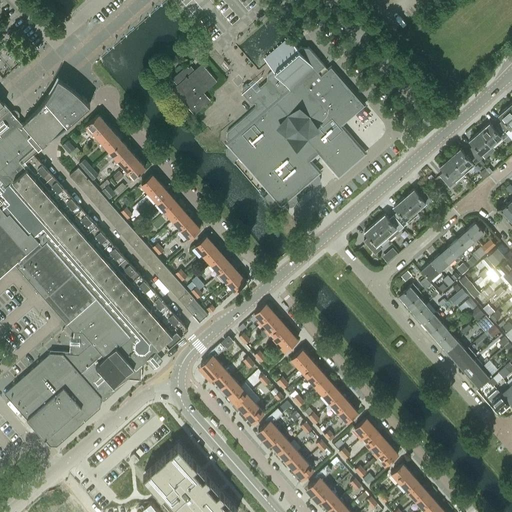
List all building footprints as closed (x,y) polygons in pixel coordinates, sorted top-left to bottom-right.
[(300,46),(298,48),(289,38),(264,59),(273,70),(267,75),(267,80),(255,90),(250,85),(245,84),(242,87),(241,92),(250,102),(255,102),(255,107),(227,131),(226,136),(230,140),(227,143),(229,145),(226,148),(225,153),(233,162),(239,156),(269,191),(263,197),(270,205),(275,205),(279,202),(281,205),(283,202),(286,206),(292,206),(300,199),(294,193),(306,183),(311,189),(319,182),(320,177),(317,174),(319,171),(309,160),(322,148),(326,152),(321,156),(336,173),(363,150),(341,124),(364,104),(333,70),(327,69),(321,75),(317,71),(324,65),(309,46),(300,46)] [(187,65),(172,78),(177,83),(172,87),(180,96),(194,112),(209,99),(202,92),(216,80),(202,63),(192,71),(187,65)] [(42,145),(65,126),(90,103),(86,99),(82,95),(75,88),(67,82),(58,76),(54,83),(50,90),(42,102),(33,112),(30,115),(26,119),(22,123),(21,123),(42,145)] [(0,116),(9,109),(0,98),(0,116)] [(511,128),(509,126),(511,123),(511,109),(508,106),(498,114),(503,119),(498,123),(508,135),(511,131),(511,128)] [(98,136),(110,126),(98,112),(86,123),(94,132),(92,133),(93,134),(95,133),(98,136)] [(21,123),(22,123),(19,120),(17,122),(0,136),(0,173),(6,180),(11,181),(13,180),(159,346),(160,344),(168,345),(187,328),(34,153),(42,145),(21,123)] [(498,123),(494,127),(489,122),(479,131),(490,143),(499,135),(503,139),(508,135),(498,123)] [(109,150),(121,139),(110,126),(98,136),(101,140),(99,141),(100,143),(102,141),(109,150)] [(480,151),(490,143),(479,131),(469,140),(474,144),(469,148),(479,160),(484,156),(480,151)] [(69,152),(75,147),(68,139),(62,144),(69,152)] [(121,163),(133,153),(121,139),(109,150),(117,158),(115,160),(116,161),(118,160),(121,163)] [(469,148),(464,152),(460,147),(450,156),(460,168),(464,173),(479,160),(469,148)] [(133,176),(145,166),(133,153),(121,163),(124,166),(122,168),(124,169),(125,168),(133,176)] [(444,170),(439,174),(449,186),(464,173),(450,156),(440,165),(444,170)] [(86,170),(91,166),(84,158),(79,163),(86,170)] [(186,306),(194,298),(78,166),(69,174),(186,306)] [(93,179),(98,174),(91,166),(86,170),(93,179)] [(479,173),(483,178),(489,173),(485,168),(479,173)] [(117,180),(124,175),(119,169),(112,175),(117,180)] [(157,179),(156,179),(151,174),(141,183),(149,192),(160,183),(157,179)] [(108,184),(110,182),(107,179),(99,186),(102,189),(109,198),(115,192),(108,184)] [(164,188),(160,183),(149,192),(157,201),(168,192),(164,188)] [(414,188),(403,197),(415,210),(416,210),(425,201),(428,204),(433,200),(423,189),(418,193),(414,188)] [(172,197),(168,192),(157,201),(165,210),(175,201),(176,201),(172,197)] [(398,210),(393,214),(403,226),(408,221),(418,213),(416,210),(415,210),(403,197),(394,205),(398,210)] [(0,202),(2,201),(0,198),(0,274),(14,263),(39,241),(30,231),(28,233),(9,212),(7,214),(0,206),(0,202)] [(508,217),(511,213),(511,201),(510,200),(501,208),(508,217)] [(180,206),(175,201),(165,210),(173,219),(183,210),(184,210),(180,206)] [(124,214),(129,209),(126,206),(121,210),(124,214)] [(127,218),(132,213),(129,209),(124,214),(127,218)] [(188,214),(187,214),(183,210),(173,219),(180,228),(191,218),(188,214)] [(384,213),(374,222),(386,235),(386,236),(389,240),(399,231),(398,230),(403,226),(393,214),(389,219),(384,213)] [(195,223),(191,218),(180,228),(188,237),(199,227),(195,223)] [(475,238),(483,231),(475,221),(466,228),(475,238)] [(369,236),(364,240),(374,252),(381,247),(378,243),(386,236),(386,235),(374,222),(364,231),(369,236)] [(139,232),(145,227),(142,223),(136,228),(139,232)] [(143,236),(148,231),(145,227),(139,232),(143,236)] [(466,246),(475,238),(466,228),(457,236),(466,246)] [(211,240),(211,241),(206,235),(195,244),(203,254),(214,245),(214,244),(211,240)] [(460,251),(466,246),(457,236),(448,244),(459,258),(463,254),(460,251)] [(486,252),(496,243),(490,237),(481,246),(481,247),(485,251),(486,252)] [(124,340),(129,335),(46,241),(17,266),(73,331),(82,331),(87,337),(87,338),(124,340)] [(155,250),(161,245),(157,241),(152,246),(155,250)] [(456,261),(459,258),(448,244),(439,252),(448,262),(453,257),(456,261)] [(159,254),(164,249),(161,245),(155,250),(159,254)] [(219,249),(218,250),(214,245),(203,254),(211,263),(222,254),(222,253),(219,249)] [(486,252),(485,251),(481,247),(480,245),(471,253),(477,260),(486,252)] [(487,254),(483,258),(491,266),(495,263),(504,255),(497,246),(487,254)] [(392,247),(387,251),(392,257),(397,252),(392,247)] [(439,269),(448,262),(439,252),(430,260),(439,269)] [(227,258),(226,258),(222,254),(211,263),(219,272),(230,262),(227,258)] [(495,264),(491,267),(499,276),(503,273),(502,272),(511,263),(504,255),(495,263),(495,264)] [(172,268),(180,261),(176,256),(168,263),(172,268)] [(467,262),(471,266),(477,261),(473,257),(467,262)] [(430,277),(439,269),(430,260),(421,267),(430,277)] [(234,267),(230,262),(219,272),(227,280),(237,271),(238,271),(234,267)] [(511,263),(502,272),(503,273),(510,281),(511,279),(511,263)] [(458,269),(462,274),(468,268),(464,264),(458,269)] [(179,276),(184,271),(181,267),(175,272),(179,276)] [(182,279),(187,275),(184,271),(179,276),(182,279)] [(242,276),(241,276),(237,271),(227,280),(235,289),(246,280),(242,276)] [(466,288),(472,283),(465,274),(459,279),(466,288)] [(425,287),(430,282),(425,276),(419,281),(425,287)] [(418,294),(421,291),(413,282),(410,284),(399,293),(407,303),(418,293),(418,294)] [(472,283),(467,288),(475,297),(480,292),(472,283)] [(502,293),(510,286),(507,283),(502,288),(501,286),(498,288),(502,293)] [(194,293),(199,289),(195,285),(190,289),(194,293)] [(462,287),(450,298),(455,303),(456,304),(467,294),(462,287)] [(426,302),(418,294),(418,293),(407,303),(415,312),(426,302)] [(471,308),(477,304),(470,296),(465,300),(471,308)] [(199,321),(208,313),(194,298),(186,306),(199,321)] [(270,307),(270,308),(265,302),(254,311),(259,317),(257,318),(261,322),(263,321),(273,311),(274,311),(270,307)] [(422,321),(433,311),(426,302),(415,312),(422,321)] [(210,311),(214,307),(211,303),(206,307),(210,311)] [(455,303),(446,311),(449,315),(458,307),(456,304),(455,303)] [(488,304),(484,307),(490,315),(494,311),(488,304)] [(477,319),(484,313),(477,305),(470,311),(477,319)] [(278,316),(278,317),(273,311),(263,321),(267,326),(265,327),(269,331),(270,330),(281,320),(278,316)] [(430,330),(441,321),(438,317),(440,316),(440,313),(438,311),(435,311),(434,312),(433,311),(422,321),(430,330)] [(490,315),(495,321),(500,317),(495,311),(494,311),(490,315)] [(486,314),(477,321),(485,330),(494,323),(486,314)] [(286,325),(286,326),(281,320),(270,330),(275,335),(273,336),(277,340),(278,339),(289,329),(286,325)] [(438,339),(449,330),(441,321),(430,330),(438,339)] [(511,326),(511,324),(509,321),(503,326),(507,331),(511,326)] [(464,334),(472,326),(468,323),(460,330),(464,334)] [(493,336),(500,330),(494,324),(487,330),(493,336)] [(294,334),(293,335),(289,329),(278,339),(283,344),(281,345),(284,349),(297,338),(294,334)] [(242,339),(247,334),(244,330),(239,335),(242,339)] [(446,348),(457,339),(449,330),(438,339),(446,348)] [(227,345),(233,339),(228,334),(222,340),(227,345)] [(245,342),(250,338),(247,334),(242,339),(245,342)] [(504,336),(500,339),(504,344),(508,341),(504,336)] [(454,358),(465,348),(457,339),(446,348),(454,358)] [(214,355),(224,346),(220,342),(208,352),(210,354),(201,363),(204,366),(215,356),(214,355)] [(123,347),(86,345),(86,346),(78,353),(49,352),(4,392),(49,444),(56,444),(97,408),(100,406),(100,396),(129,370),(130,371),(135,372),(135,368),(136,367),(135,365),(136,362),(135,361),(135,360),(134,360),(133,360),(132,360),(130,362),(123,354),(125,352),(125,351),(125,350),(125,349),(125,348),(124,348),(123,347)] [(475,355),(476,355),(468,346),(465,348),(454,358),(462,367),(475,355)] [(299,366),(310,356),(302,347),(291,357),(299,366)] [(257,357),(262,352),(259,349),(254,354),(257,357)] [(260,361),(266,356),(262,352),(257,357),(260,361)] [(245,363),(251,358),(248,354),(242,359),(245,363)] [(470,376),(483,364),(475,355),(462,367),(470,376)] [(213,375),(224,366),(215,356),(204,366),(207,370),(205,372),(210,378),(213,375)] [(307,375),(318,365),(310,356),(299,366),(307,375)] [(249,367),(254,362),(251,358),(245,363),(249,367)] [(478,385),(492,373),(484,363),(483,364),(470,376),(478,385)] [(315,384),(326,374),(318,365),(307,375),(315,384)] [(221,384),(232,375),(224,366),(213,375),(218,381),(221,385),(221,384)] [(255,374),(257,372),(255,370),(246,380),(248,382),(249,381),(250,381),(256,375),(255,374)] [(261,381),(266,376),(264,373),(258,377),(261,381)] [(323,393),(334,383),(326,374),(315,384),(323,393)] [(229,393),(240,384),(232,375),(221,384),(226,389),(225,390),(229,393)] [(280,383),(285,379),(282,375),(277,380),(280,383)] [(264,385),(270,380),(266,376),(261,381),(264,385)] [(283,387),(289,382),(285,379),(280,383),(283,387)] [(490,387),(494,385),(489,380),(481,386),(484,390),(489,386),(490,387)] [(331,402),(341,392),(334,383),(323,393),(331,402)] [(236,402),(237,402),(248,393),(240,384),(229,393),(234,398),(233,399),(236,402)] [(511,388),(509,384),(500,392),(508,402),(511,398),(511,388)] [(497,388),(488,396),(491,400),(499,410),(501,411),(510,403),(508,402),(500,392),(497,388)] [(277,399),(283,394),(279,390),(274,395),(277,399)] [(338,411),(349,401),(341,392),(331,402),(338,411)] [(245,411),(256,402),(248,393),(237,402),(242,407),(241,408),(244,411),(245,411)] [(295,401),(301,396),(298,393),(292,397),(295,401)] [(299,405),(304,400),(301,396),(295,401),(299,405)] [(346,420),(357,410),(349,401),(338,411),(346,420)] [(252,420),(263,411),(256,402),(245,411),(250,416),(249,417),(252,420)] [(272,420),(282,412),(277,407),(265,418),(268,421),(258,429),(265,436),(263,438),(268,443),(271,441),(282,431),(272,420)] [(311,419),(317,414),(314,410),(308,415),(311,419)] [(314,423),(320,418),(317,414),(311,419),(314,423)] [(371,422),(370,423),(365,417),(354,426),(359,431),(357,433),(361,437),(363,435),(373,426),(374,426),(371,422)] [(303,428),(309,423),(305,420),(300,425),(303,428)] [(306,432),(312,427),(309,423),(303,428),(306,432)] [(379,431),(378,432),(373,426),(363,435),(367,440),(365,442),(369,446),(370,444),(381,435),(382,435),(379,431)] [(327,437),(332,432),(329,428),(324,433),(327,437)] [(279,450),(290,441),(282,431),(271,441),(276,446),(275,447),(279,450)] [(387,440),(386,441),(381,435),(370,444),(375,449),(373,451),(376,455),(378,453),(389,444),(389,443),(387,440)] [(338,447),(344,442),(340,437),(334,442),(338,447)] [(319,446),(324,442),(321,438),(315,443),(319,446)] [(179,440),(141,474),(174,511),(237,511),(240,510),(179,440)] [(287,459),(298,450),(290,441),(279,450),(284,455),(283,456),(286,459),(287,459)] [(322,450),(327,445),(324,442),(319,446),(322,450)] [(394,449),(389,444),(378,453),(383,458),(381,460),(384,464),(397,453),(394,449)] [(342,454),(347,449),(344,445),(338,450),(342,454)] [(345,458),(351,453),(347,449),(342,454),(345,458)] [(295,468),(305,459),(298,450),(287,459),(292,464),(291,465),(294,468),(295,468)] [(302,477),(313,467),(305,459),(295,468),(299,473),(299,474),(302,477)] [(399,480),(410,471),(403,462),(392,471),(399,480)] [(357,472),(363,467),(360,463),(354,468),(357,472)] [(321,477),(331,468),(327,464),(315,474),(317,477),(308,485),(314,492),(312,494),(317,500),(320,497),(331,488),(321,477)] [(366,471),(363,467),(357,472),(361,476),(362,475),(363,477),(362,477),(368,483),(376,477),(370,470),(367,473),(366,471)] [(407,489),(418,479),(410,471),(399,480),(407,489)] [(353,485),(358,480),(355,476),(349,481),(353,485)] [(415,498),(426,488),(418,479),(407,489),(415,498)] [(356,488),(361,484),(358,480),(353,485),(356,488)] [(97,511),(70,481),(34,511),(97,511)] [(328,506),(339,497),(331,488),(320,497),(325,503),(328,506)] [(423,507),(434,497),(426,488),(415,498),(423,507)] [(380,497),(386,493),(382,489),(377,494),(380,497)] [(384,501),(389,496),(386,493),(380,497),(384,501)] [(368,503),(374,498),(371,494),(365,499),(368,503)] [(339,511),(347,506),(339,497),(328,506),(333,511),(332,511),(339,511)] [(427,511),(435,511),(442,506),(434,497),(423,507),(427,511)] [(372,507),(377,502),(374,498),(368,503),(372,507)]
